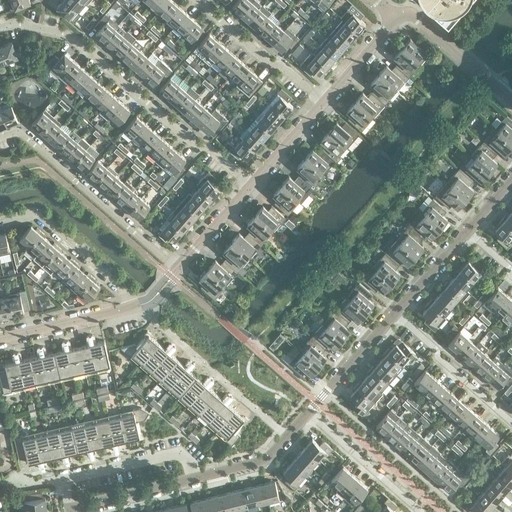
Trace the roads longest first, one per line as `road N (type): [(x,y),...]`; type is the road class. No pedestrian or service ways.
road 1 (residential): [(0,28),(18,23),(66,32),(195,146),(251,184)]
road 2 (residential): [(175,270),(23,135),(0,138)]
road 3 (residential): [(131,307),(127,293),(41,216),(0,221)]
road 4 (residential): [(511,423),(393,313)]
road 5 (residential): [(197,0),(323,99)]
road 6 (residential): [(420,511),(306,411)]
road 7 (residential): [(511,103),(413,14),(394,14)]
road 8 (residential): [(62,480),(173,453),(191,478)]
road 9 (residential): [(191,478),(264,459),(306,411)]
road 10 (residential): [(0,338),(131,307)]
road 11 (residential): [(306,411),(393,313)]
road 12 (residential): [(76,511),(191,478)]
